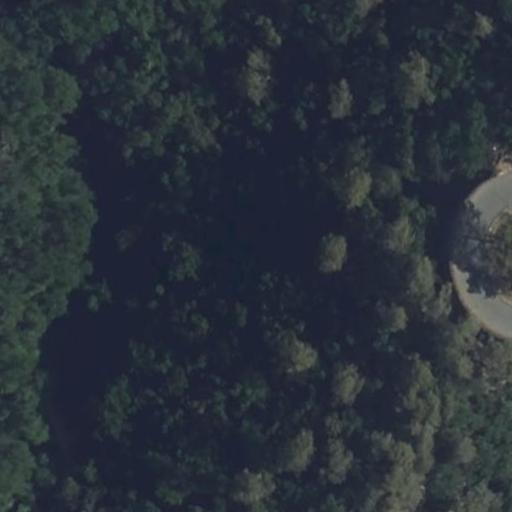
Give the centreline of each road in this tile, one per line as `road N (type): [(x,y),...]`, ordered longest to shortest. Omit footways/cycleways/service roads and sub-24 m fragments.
road 1 (track): [(65,511),(64,433),(39,343),(84,243),(86,199),(55,132)]
road 2 (tertiary): [(511,193),(479,209),(464,245),(470,289),(511,319)]
